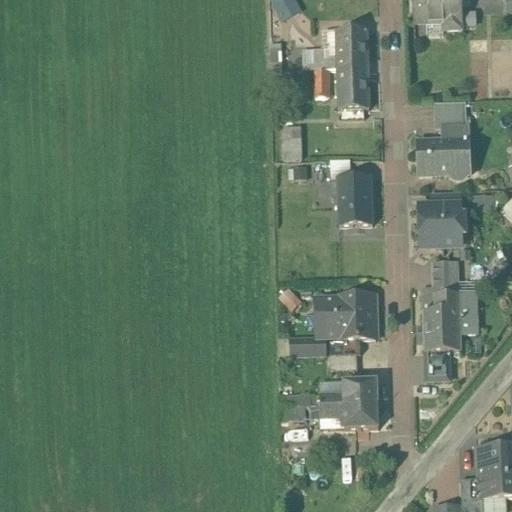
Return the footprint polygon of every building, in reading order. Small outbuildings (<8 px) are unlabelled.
[(292,0),(277,0),(271,3),(283,25),(299,16),(292,0)] [(413,0),(414,28),(429,27),(429,25),(443,25),(443,35),(462,34),(462,29),(461,16),(461,5),(460,0),(413,0)] [(474,16),(461,16),(462,29),(474,28),(474,16)] [(368,35),(337,35),(338,77),(369,76),(368,35)] [(281,51),(271,51),(271,79),(282,79),(281,51)] [(329,72),(313,72),(314,101),(330,101),(329,72)] [(369,76),(338,77),(338,114),(369,113),(369,76)] [(461,132),(442,133),(443,147),(417,148),(418,179),(448,178),(455,182),(463,182),(468,177),(465,106),(460,107),(461,132)] [(460,107),(434,107),(435,133),(442,133),(461,132),(460,107)] [(300,164),(300,128),(280,128),(280,165),(300,164)] [(350,163),(312,165),(312,182),(351,180),(350,163)] [(371,182),(337,183),(339,230),(373,230),(371,182)] [(313,183),(313,201),(332,201),(332,183),(313,183)] [(490,198),(478,198),(479,215),(491,214),(490,198)] [(511,199),(499,216),(511,226),(511,199)] [(459,221),(458,209),(420,210),(421,251),(460,250),(459,238),(463,238),(466,235),(465,224),(462,221),(459,221)] [(458,267),(435,267),(435,291),(435,298),(458,297),(458,267)] [(289,291),(278,298),(288,312),(299,305),(289,291)] [(435,291),(423,292),(423,315),(435,314),(434,298),(435,298),(435,291)] [(375,298),(337,299),(338,344),(360,343),(376,343),(375,298)] [(437,300),(436,300),(436,316),(425,316),(426,359),(461,358),(461,339),(477,339),(476,299),(460,299),(437,300)] [(325,343),(289,344),(290,360),(326,359),(325,343)] [(360,359),(360,345),(338,345),(330,345),(330,359),(356,359),(360,359)] [(356,359),(330,359),(331,373),(357,372),(356,359)] [(377,385),(344,386),(344,397),(344,410),(378,409),(377,385)] [(344,397),(320,398),(320,411),(344,410),(344,397)] [(309,398),(278,399),(279,412),(305,411),(309,411),(309,398)] [(378,409),(344,410),(345,433),(379,432),(378,409)] [(305,411),(279,412),(279,424),(306,423),(305,411)] [(511,450),(478,453),(480,482),(481,503),(482,503),(482,511),(503,511),(503,501),(511,500),(511,450)] [(480,482),(460,483),(461,510),(461,511),(482,511),(482,503),(481,503),(480,482)]
